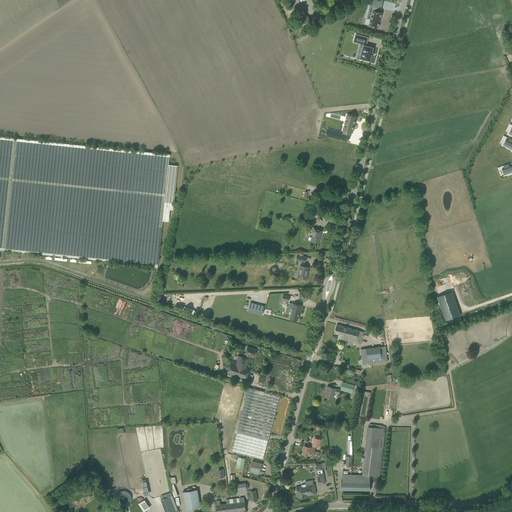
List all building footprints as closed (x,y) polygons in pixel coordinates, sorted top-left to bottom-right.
[(367,19),(365,24),(378,27),(382,13),(372,10),(370,20),(367,19)] [(313,26),(307,16),(299,20),(297,21),(303,32),(313,26)] [(368,38),(356,34),(354,42),(360,43),(359,47),(363,48),(361,56),(357,55),(356,58),(360,59),(360,58),(370,61),(371,56),(372,53),(372,52),(373,48),(365,46),(368,38)] [(326,129),(324,135),(348,141),(349,135),(347,135),(347,132),(349,132),(350,128),(352,129),(353,127),(352,126),(353,123),(354,123),(354,121),(355,117),(346,114),(343,126),(344,127),(344,130),(342,130),(341,133),(334,131),(334,134),(330,133),(331,130),(326,129)] [(144,265),(144,267),(157,268),(162,221),(168,221),(169,209),(172,210),(177,166),(168,165),(169,154),(84,145),(0,136),(0,247),(5,248),(4,251),(144,265)] [(506,140),(503,146),(511,150),(511,139),(509,138),(508,141),(506,140)] [(504,168),(502,169),(504,175),(511,172),(511,166),(511,165),(509,166),(508,164),(503,166),(504,168)] [(310,241),(314,242),(319,243),(322,230),(313,227),(312,232),(313,232),(310,241)] [(300,265),(297,279),(307,281),(309,271),(308,271),(309,267),(300,265)] [(437,296),(445,321),(460,316),(452,291),(437,296)] [(248,311),(262,315),(264,306),(250,303),(248,311)] [(293,303),(293,304),(289,303),(288,307),(292,308),(289,319),(297,321),(301,305),(293,303)] [(339,339),(347,341),(350,328),(336,325),(334,333),(340,335),(339,339)] [(350,328),(347,341),(356,343),(356,340),(361,341),(364,332),(350,328)] [(387,361),(385,346),(376,347),(377,354),(370,355),(369,348),(361,349),(363,365),(387,361)] [(231,362),(227,372),(246,379),(249,369),(246,368),(250,356),(255,357),(257,350),(248,347),(246,354),(247,355),(246,358),(239,355),(236,364),(231,362)] [(340,390),(355,394),(357,386),(342,382),(340,390)] [(326,390),(327,390),(325,397),(333,399),(334,392),(338,393),(339,389),(335,388),(327,386),(326,390)] [(232,451),(258,458),(263,459),(280,395),(249,387),(232,451)] [(370,476),(379,477),(380,471),(384,428),(367,426),(362,475),(351,475),(351,490),(370,491),(370,476)] [(314,451),(315,447),(318,448),(320,440),(314,438),(312,446),(312,448),(309,447),(304,446),(302,454),(309,456),(309,455),(313,456),(318,457),(319,453),(314,451)] [(236,468),(243,469),(245,459),(238,457),(236,468)] [(249,471),(254,472),(259,473),(262,464),(252,461),(249,471)] [(341,490),(351,490),(351,475),(342,475),(342,481),(341,481),(341,490)] [(316,494),(315,485),(313,485),(312,480),(305,481),(306,484),(301,485),(301,486),(295,487),(297,498),(308,496),(308,495),(316,494)] [(183,492),(185,509),(200,507),(197,489),(183,492)] [(170,496),(161,499),(164,508),(173,505),(170,496)] [(230,503),(230,511),(246,510),(244,501),(244,497),(237,498),(229,499),(230,503)] [(230,511),(230,503),(220,504),(220,500),(216,501),(217,511),(230,511)]
